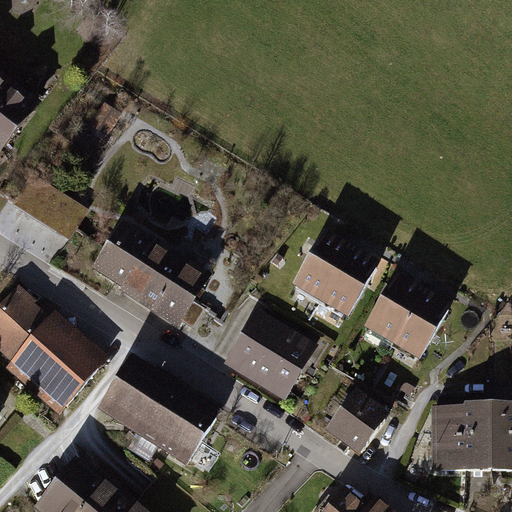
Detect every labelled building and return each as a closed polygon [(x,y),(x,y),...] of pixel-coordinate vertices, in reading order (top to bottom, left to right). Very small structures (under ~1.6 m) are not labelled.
[(0,152),(36,109),(0,79),(0,152)] [(31,176),(12,207),(70,243),(89,213),(31,176)] [(121,224),(91,273),(120,291),(118,295),(178,332),(212,278),(152,240),(150,242),(121,224)] [(354,252),(327,237),(298,289),(324,304),(354,252)] [(378,266),(354,252),(324,304),(349,317),(378,266)] [(425,295),(399,279),(369,329),(395,345),(425,295)] [(450,309),(425,295),(395,345),(419,360),(450,309)] [(16,304),(0,322),(0,364),(9,373),(46,331),(16,304)] [(257,312),(224,367),(285,403),(301,377),(310,382),(323,361),(314,356),(318,349),(257,312)] [(46,331),(9,373),(3,380),(27,400),(75,346),(51,325),(46,331)] [(75,346),(27,400),(58,426),(105,373),(75,346)] [(135,359),(100,414),(189,469),(223,414),(135,359)] [(390,419),(356,393),(325,436),(359,461),(390,419)] [(468,413),(434,413),(434,472),(511,472),(511,410),(468,410),(468,413)] [(134,511),(77,466),(41,511),(42,511),(134,511)] [(331,511),(367,511),(346,495),(331,511)]
